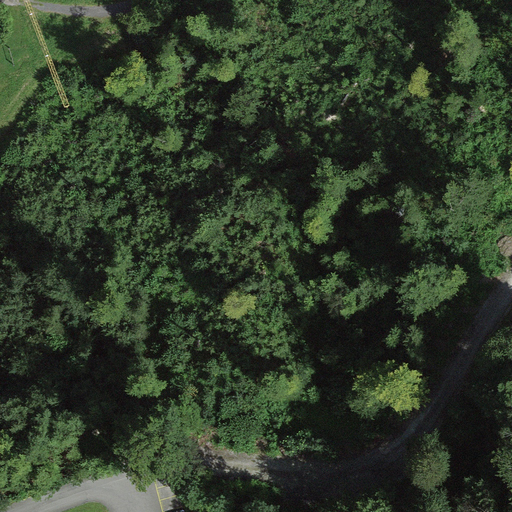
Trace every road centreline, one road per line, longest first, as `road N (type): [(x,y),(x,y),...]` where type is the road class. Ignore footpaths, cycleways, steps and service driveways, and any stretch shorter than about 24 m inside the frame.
road 1 (track): [(112,486),(159,462),(376,479),(404,459),(511,287)]
road 2 (track): [(143,0),(112,12),(8,0)]
